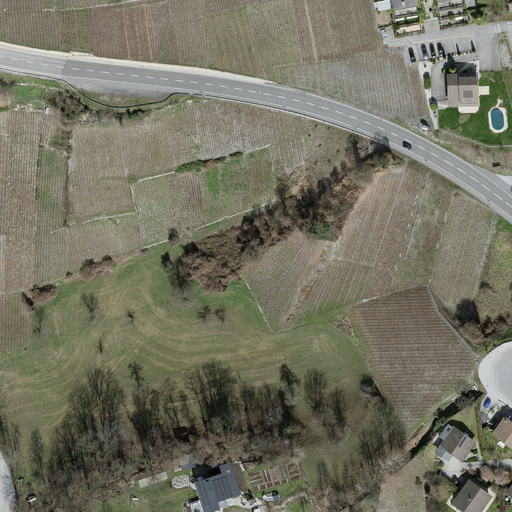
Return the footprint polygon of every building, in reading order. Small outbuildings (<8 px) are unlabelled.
[(414,0),(389,0),(392,11),(416,8),(414,0)] [(476,74),(446,76),(447,107),(477,108),(476,74)] [(511,422),(504,416),(491,433),(511,448),(511,422)] [(475,442),(453,426),(440,444),(462,460),(475,442)] [(218,473),(191,481),(200,511),(206,511),(224,507),(222,499),(239,494),(229,460),(215,464),(218,473)] [(468,479),(452,502),(465,511),(480,511),(492,496),(468,479)]
